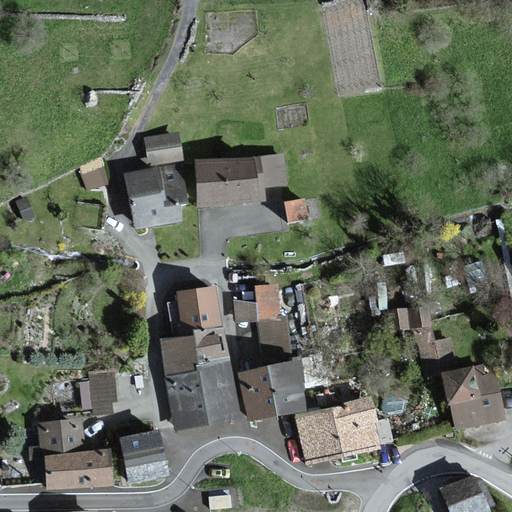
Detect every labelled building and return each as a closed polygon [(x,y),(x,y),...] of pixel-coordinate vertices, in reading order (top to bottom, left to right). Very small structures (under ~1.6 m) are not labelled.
[(180,131),(146,136),(150,164),(184,159),(180,131)] [(257,161),(195,164),(198,205),(259,202),(257,161)] [(102,162),(81,169),(88,191),(110,184),(102,162)] [(168,167),(130,173),(138,223),(176,217),(168,167)] [(27,197),(19,201),(26,220),(34,216),(27,197)] [(305,199),(287,202),(290,221),(308,219),(305,199)] [(258,303),(234,299),(237,324),(258,322),(263,364),(292,361),(287,314),(281,315),(278,284),(256,286),(258,303)] [(215,288),(178,294),(186,338),(197,337),(196,331),(221,327),(215,288)] [(451,335),(440,337),(435,302),(388,309),(391,326),(419,321),(427,371),(456,366),(451,335)] [(186,338),(164,342),(169,376),(199,371),(197,364),(226,359),(224,344),(221,327),(196,331),(197,337),(186,338)] [(169,376),(177,426),(236,417),(226,359),(197,364),(199,371),(169,376)] [(253,371),(242,373),(250,419),(305,409),(297,364),(253,371)] [(484,377),(483,367),(444,374),(450,403),(454,402),(458,427),(503,418),(494,375),(484,377)] [(114,370),(79,371),(80,407),(115,407),(114,370)] [(375,446),(366,403),(298,418),(308,462),(375,446)] [(84,446),(81,420),(41,424),(44,450),(84,446)] [(166,474),(158,432),(123,439),(132,481),(166,474)] [(111,483),(109,452),(48,456),(51,488),(111,483)] [(485,511),(473,479),(446,489),(455,511),(485,511)]
